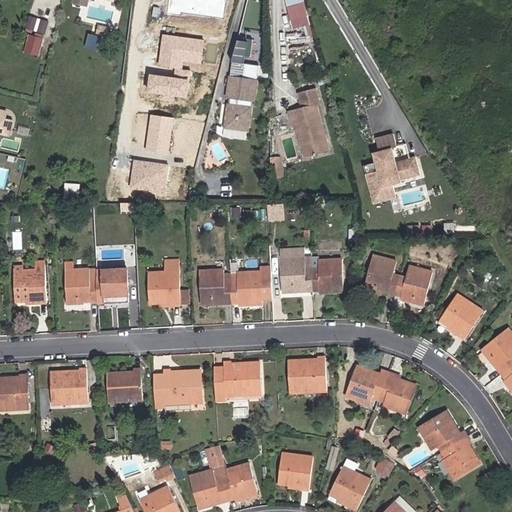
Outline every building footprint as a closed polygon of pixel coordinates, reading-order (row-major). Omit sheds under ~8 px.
[(168,0),(167,14),(180,16),(181,12),(224,18),(226,0),(168,0)] [(309,15),(306,4),(289,9),(292,19),(309,15)] [(27,29),(47,35),(51,21),(30,15),(27,29)] [(116,32),(118,22),(108,21),(106,30),(116,32)] [(45,35),(29,31),(24,52),(40,56),(45,35)] [(206,40),(163,34),(159,66),(175,68),(175,75),(192,77),(193,71),(182,69),(183,61),(202,64),(206,40)] [(258,63),(232,59),(227,95),(238,97),(237,104),(228,103),(225,124),(246,127),(249,106),(241,104),(242,98),(253,99),(258,63)] [(191,80),(150,74),(148,92),(161,94),(161,99),(174,101),(174,97),(189,99),(191,80)] [(298,89),(302,104),(287,108),(291,123),(295,122),(303,152),(327,146),(315,101),(318,101),(314,85),(298,89)] [(174,117),(151,114),(147,151),(170,154),(174,117)] [(377,167),(365,170),(370,187),(401,178),(401,176),(419,170),(420,170),(414,152),(409,154),(395,158),(391,143),(396,142),(392,130),(375,135),(379,147),(373,149),(375,158),(377,167)] [(395,158),(409,154),(405,140),(396,142),(391,143),(395,158)] [(280,154),(272,154),(273,173),(280,173),(280,154)] [(363,162),(365,170),(377,167),(375,158),(363,162)] [(169,165),(135,160),(131,190),(164,195),(169,165)] [(370,187),(374,198),(396,192),(392,180),(370,187)] [(65,196),(81,196),(81,183),(65,183),(65,196)] [(285,203),(267,204),(268,221),(286,220),(285,203)] [(280,249),(280,256),(307,256),(306,248),(280,249)] [(396,291),(401,272),(395,271),(399,258),(375,252),(367,284),(396,291)] [(313,259),(313,256),(307,256),(280,256),(282,289),(314,289),(313,259)] [(41,266),(24,267),(17,267),(18,293),(34,293),(35,300),(50,300),(48,258),(41,258),(41,266)] [(314,289),(349,288),(348,259),(313,259),(314,289)] [(184,306),(183,262),(165,263),(165,273),(149,273),(150,301),(167,300),(167,306),(184,306)] [(273,299),(271,264),(259,264),(260,271),(261,299),(273,299)] [(407,274),(401,272),(396,291),(425,298),(433,270),(410,264),(407,274)] [(94,296),(100,296),(99,267),(92,268),(92,265),(67,265),(69,302),(94,302),(94,296)] [(99,267),(100,296),(106,295),(107,303),(132,302),(131,267),(99,267)] [(231,301),(230,272),(222,272),(222,267),(200,268),(201,302),(231,301)] [(260,271),(230,272),(231,301),(261,299),(260,271)] [(396,291),(394,297),(423,305),(425,298),(396,291)] [(482,308),(456,291),(439,321),(449,327),(447,331),(464,341),(482,308)] [(261,307),(261,299),(231,301),(232,308),(261,307)] [(511,332),(507,326),(480,349),(498,371),(511,360),(511,332)] [(290,364),(292,401),(327,400),(325,357),(311,358),(311,362),(290,364)] [(511,360),(498,371),(511,387),(511,360)] [(223,363),(224,371),(225,397),(260,395),(258,366),(235,367),(235,363),(223,363)] [(378,399),(389,369),(383,367),(378,380),(371,377),(374,370),(356,363),(344,394),(369,404),(372,397),(378,399)] [(52,370),(54,404),(89,403),(88,364),(78,364),(78,369),(52,370)] [(108,372),(109,408),(145,407),(143,367),(133,368),(133,371),(108,372)] [(0,374),(0,405),(30,405),(28,368),(18,368),(18,374),(0,374)] [(397,372),(389,369),(378,399),(385,401),(382,408),(408,418),(419,387),(395,378),(397,372)] [(163,370),(166,410),(201,408),(199,374),(175,375),(175,370),(163,370)] [(224,371),(215,371),(217,403),(225,403),(225,397),(224,371)] [(446,449),(470,434),(466,429),(457,435),(452,427),(457,424),(447,408),(419,424),(433,449),(442,444),(446,449)] [(395,436),(402,428),(400,426),(393,434),(395,436)] [(364,438),(367,430),(359,428),(357,437),(364,438)] [(406,431),(402,428),(395,436),(398,439),(406,431)] [(474,441),(470,434),(446,449),(450,456),(442,461),(455,483),(482,466),(469,445),(474,441)] [(347,436),(334,435),(332,443),(346,446),(347,436)] [(172,438),(161,439),(162,448),(173,447),(172,438)] [(308,488),(313,455),(282,451),(278,479),(288,481),(288,485),(308,488)] [(227,474),(223,475),(229,495),(257,487),(248,458),(225,464),(227,474)] [(392,463),(382,458),(376,471),(386,476),(392,463)] [(168,461),(161,465),(167,480),(175,476),(168,461)] [(229,495),(223,475),(215,477),(212,465),(190,471),(199,505),(229,495)] [(371,479),(342,467),(331,493),(340,497),(339,502),(359,509),(371,479)] [(180,511),(168,485),(138,500),(144,511),(180,511)] [(121,506),(124,511),(135,511),(126,492),(117,496),(121,506)] [(410,511),(397,497),(381,511),(410,511)]
